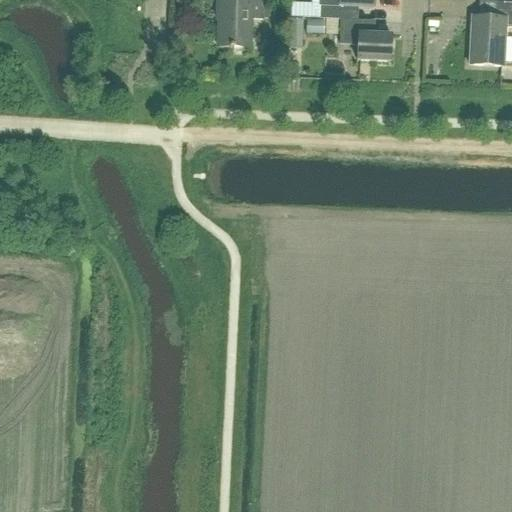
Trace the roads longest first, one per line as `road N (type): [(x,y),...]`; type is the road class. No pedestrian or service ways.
road 1 (track): [(511,153),(174,137)]
road 2 (unclassified): [(174,137),(0,127)]
